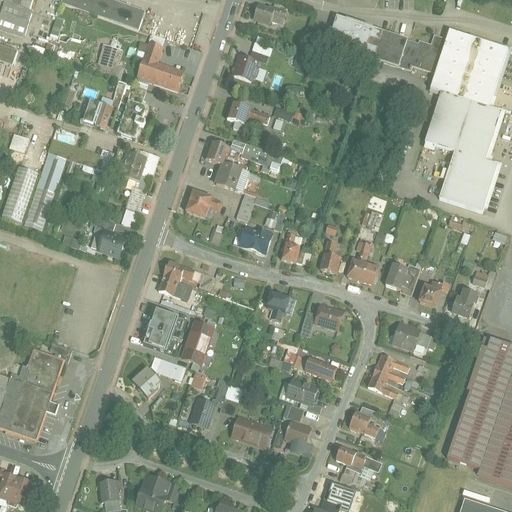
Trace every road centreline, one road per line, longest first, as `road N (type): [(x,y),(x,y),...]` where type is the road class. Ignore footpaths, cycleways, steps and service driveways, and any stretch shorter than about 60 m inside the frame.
road 1 (tertiary): [(231,0),(153,233)]
road 2 (residential): [(153,233),(265,276),(329,288),(362,307)]
road 3 (residential): [(362,307),(367,346),(309,483)]
road 4 (residential): [(140,423),(309,483)]
road 5 (tertiary): [(153,233),(100,388)]
road 6 (residential): [(128,459),(281,511)]
